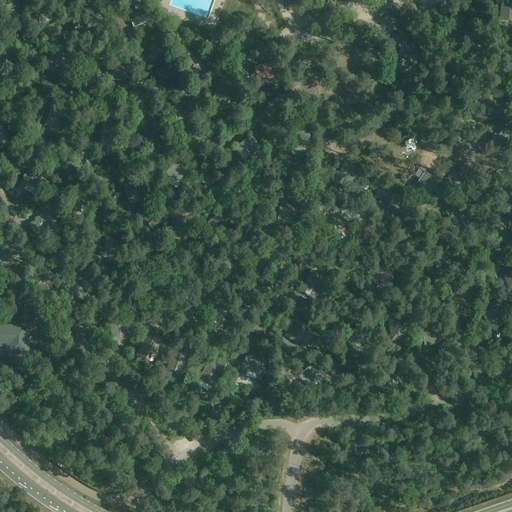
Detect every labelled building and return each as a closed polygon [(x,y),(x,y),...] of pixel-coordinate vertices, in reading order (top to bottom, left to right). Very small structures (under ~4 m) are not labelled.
[(141,9),(139,0),(131,0),(132,1),(127,2),(128,6),(133,5),(134,10),(141,9)] [(511,1),(502,1),(500,20),(511,21),(511,1)] [(105,23),(105,10),(93,10),(92,4),(87,4),(89,28),(96,27),(95,23),(105,23)] [(147,37),(154,34),(145,16),(138,19),(147,37)] [(471,33),(462,16),(446,24),(455,41),(471,33)] [(396,65),(418,53),(409,35),(404,38),(402,33),(388,40),(391,45),(386,47),(396,65)] [(63,71),(68,56),(52,50),(45,70),(50,72),(52,67),(63,71)] [(0,81),(2,82),(4,78),(12,65),(0,58),(0,81)] [(305,72),(299,58),(289,63),(295,76),(305,72)] [(115,81),(115,80),(124,82),(125,78),(126,78),(129,65),(113,61),(109,79),(115,81)] [(270,64),(253,68),(258,88),(275,84),(270,64)] [(448,71),(448,73),(443,73),(441,87),(446,88),(446,86),(452,86),(451,93),(455,93),(457,78),(453,77),(453,72),(448,71)] [(393,75),(390,84),(398,87),(401,78),(393,75)] [(228,110),(231,90),(215,87),(211,108),(228,110)] [(498,114),(501,106),(476,96),(473,104),(480,106),(479,107),(491,112),(491,111),(498,114)] [(44,127),(48,129),(58,134),(60,129),(66,116),(52,110),(44,127)] [(134,116),(137,121),(147,139),(162,130),(151,111),(144,115),(142,111),(134,116)] [(116,144),(117,139),(118,124),(103,123),(101,142),(116,144)] [(307,152),(310,131),(294,128),(290,150),(307,152)] [(495,154),(503,155),(508,130),(500,128),(499,135),(498,135),(495,146),(496,147),(495,154)] [(234,149),(237,153),(243,162),(260,150),(250,137),(234,149)] [(162,181),(166,183),(176,188),(186,170),(173,163),(162,181)] [(345,163),(335,177),(344,183),(342,186),(346,189),(355,176),(350,173),(353,168),(345,163)] [(439,183),(419,169),(414,176),(434,190),(439,183)] [(40,178),(26,172),(19,188),(24,190),(26,185),(35,189),(40,178)] [(128,179),(129,184),(124,185),(128,199),(132,198),(131,193),(136,192),(132,178),(128,179)] [(400,198),(376,190),(374,199),(397,206),(400,198)] [(88,213),(89,208),(91,195),(76,193),(72,210),(78,211),(88,213)] [(290,204),(280,202),(277,222),(283,223),(283,222),(294,224),(297,204),(291,203),(290,204)] [(467,230),(452,208),(445,213),(460,235),(467,230)] [(499,210),(486,217),(494,233),(507,227),(499,210)] [(205,227),(209,230),(216,237),(230,222),(219,211),(205,227)] [(34,218),(36,221),(30,224),(34,233),(43,229),(47,236),(56,232),(55,229),(62,226),(57,216),(55,217),(53,212),(48,214),(47,212),(34,218)] [(118,255),(122,242),(107,238),(102,256),(107,258),(108,253),(118,255)] [(262,244),(248,262),(247,263),(242,260),(238,265),(251,275),(253,273),(257,276),(266,264),(262,261),(270,251),(262,244)] [(7,245),(0,246),(0,267),(13,263),(7,245)] [(452,252),(436,258),(439,268),(436,269),(438,274),(451,269),(450,264),(455,262),(452,252)] [(388,264),(383,267),(373,272),(375,277),(372,278),(377,287),(394,278),(389,270),(391,269),(388,264)] [(173,268),(173,269),(169,265),(155,278),(158,282),(162,278),(169,286),(180,276),(173,268)] [(511,272),(503,277),(509,291),(511,290),(511,272)] [(309,296),(314,299),(325,281),(312,273),(300,291),(309,296)] [(83,302),(94,284),(78,274),(67,292),(83,302)] [(59,287),(65,290),(71,279),(65,276),(59,287)] [(468,307),(465,292),(450,295),(453,310),(468,307)] [(499,327),(505,312),(495,308),(497,304),(490,302),(482,327),(488,329),(490,323),(499,327)] [(211,305),(205,324),(215,327),(215,329),(221,331),(226,314),(220,312),(221,309),(217,308),(217,307),(211,305)] [(260,336),(266,322),(256,317),(249,331),(260,336)] [(409,337),(406,320),(397,322),(396,318),(388,319),(392,340),(409,337)] [(293,327),(296,322),(291,319),(288,324),(293,327)] [(112,341),(128,339),(126,324),(120,325),(120,321),(109,323),(112,341)] [(286,334),(306,346),(315,332),(299,322),(294,329),(291,327),(286,334)] [(360,326),(347,338),(345,340),(355,351),(370,337),(360,326)] [(0,345),(9,345),(9,354),(27,354),(26,327),(0,327),(0,345)] [(424,346),(439,343),(438,338),(436,328),(432,329),(432,328),(418,331),(420,341),(423,341),(424,346)] [(147,360),(150,352),(155,354),(160,341),(145,336),(138,357),(147,360)] [(477,360),(472,340),(455,344),(460,364),(477,360)] [(182,375),(183,369),(188,355),(178,352),(178,353),(173,351),(171,357),(171,356),(167,370),(182,375)] [(246,356),(240,375),(259,382),(266,360),(262,359),(261,361),(246,356)] [(211,387),(222,369),(210,361),(198,379),(211,387)] [(314,364),(311,366),(298,377),(304,385),(302,387),(305,391),(324,376),(314,364)] [(398,380),(392,372),(378,383),(385,391),(382,393),(385,397),(397,387),(394,383),(398,380)]
